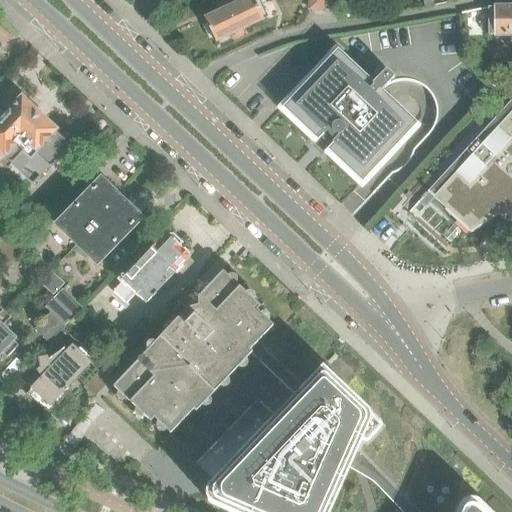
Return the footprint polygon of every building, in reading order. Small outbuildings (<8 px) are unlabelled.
[(263,20),(258,9),(266,6),(263,0),(261,0),(255,3),(254,0),(231,0),(216,7),(219,13),(204,19),(207,24),(203,26),(210,39),(213,37),(215,43),(263,20)] [(323,11),(323,0),(309,0),(309,10),(323,11)] [(352,12),(349,0),(342,0),(345,11),(352,12)] [(511,35),(511,7),(495,8),(495,9),(488,9),(488,36),(511,35)] [(417,125),(381,92),(394,78),(386,70),(373,84),(337,50),(282,109),(317,142),(323,136),(325,137),(320,143),(325,148),(330,143),(332,145),(327,151),(362,184),(417,125)] [(71,148),(55,133),(56,131),(22,98),(5,116),(0,111),(0,163),(7,170),(12,165),(33,186),(49,168),(50,169),(71,148)] [(511,100),(427,193),(470,233),(498,215),(507,224),(507,223),(508,224),(511,219),(511,100)] [(140,214),(129,203),(126,206),(114,195),(118,192),(106,181),(103,184),(101,182),(58,226),(97,264),(140,220),(137,217),(140,214)] [(5,234),(0,238),(0,258),(15,243),(6,235),(5,234)] [(168,290),(193,264),(189,259),(190,258),(180,249),(181,249),(180,248),(181,242),(172,235),(167,235),(166,235),(122,282),(146,304),(163,286),(168,290)] [(15,243),(0,258),(0,263),(6,270),(23,252),(24,252),(15,243)] [(259,342),(273,327),(256,311),(260,308),(222,272),(197,299),(198,307),(186,311),(113,388),(150,423),(154,420),(170,435),(193,410),(196,413),(252,353),(249,351),(253,348),(259,342)] [(62,290),(45,308),(51,313),(55,317),(72,299),(63,290),(62,290)] [(72,299),(55,317),(65,327),(80,311),(82,308),(81,307),(72,299)] [(0,317),(0,353),(1,353),(7,359),(18,346),(12,341),(13,340),(1,328),(11,318),(5,312),(0,317)] [(51,313),(34,330),(49,344),(65,327),(55,317),(51,313)] [(334,354),(322,367),(304,385),(259,342),(253,348),(261,356),(263,358),(299,391),(294,396),(283,407),(266,391),(261,396),(257,399),(256,400),(257,401),(274,417),(249,443),(213,480),(208,486),(206,489),(205,492),(205,496),(207,500),(209,503),(212,505),(227,511),(511,511),(511,510),(455,456),(449,464),(334,354)] [(47,409),(90,364),(74,349),(69,345),(63,349),(48,360),(47,357),(37,359),(39,368),(36,371),(41,380),(29,392),(47,409)] [(99,365),(108,374),(126,355),(116,346),(99,365)] [(108,374),(99,365),(98,365),(102,369),(84,387),(95,398),(113,379),(108,374)] [(94,403),(64,443),(74,450),(85,435),(96,421),(104,411),(94,403)]
